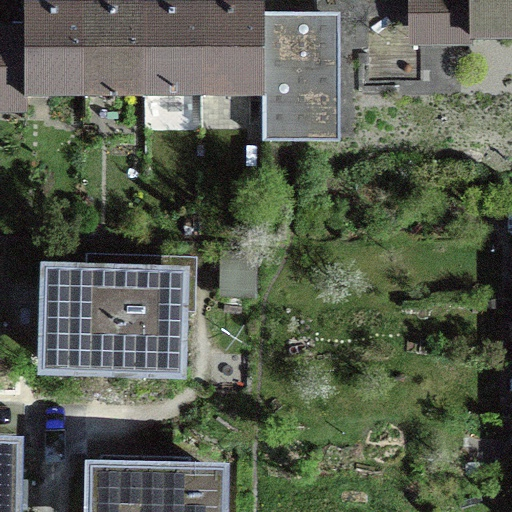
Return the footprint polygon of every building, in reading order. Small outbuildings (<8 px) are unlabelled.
[(511,0),(405,0),(406,41),(474,40),(474,32),(511,31),(511,0)] [(80,89),(80,2),(23,1),(23,26),(0,26),(0,104),(19,105),(19,88),(80,89)] [(197,88),(197,1),(139,2),(139,89),(197,88)] [(197,1),(197,88),(257,88),(257,10),(257,1),(197,1)] [(80,2),(80,89),(139,89),(139,2),(80,2)] [(331,10),(257,10),(257,88),(257,137),(331,137),(331,10)] [(243,252),(212,251),(211,289),(242,290),(243,252)] [(179,376),(181,268),(41,266),(40,373),(179,376)] [(13,511),(13,438),(0,437),(0,511),(13,511)] [(219,511),(219,463),(86,465),(86,511),(219,511)]
